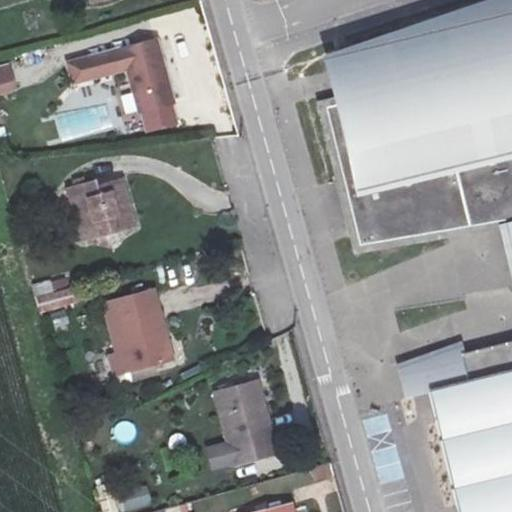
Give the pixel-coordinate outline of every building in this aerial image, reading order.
[(511,0),(494,0),(313,58),(344,187),(335,189),(352,255),(495,223),(511,290),(511,0)] [(179,99),(164,39),(123,49),(137,109),(179,99)] [(9,63),(0,65),(0,95),(17,91),(9,63)] [(129,219),(116,173),(101,176),(104,189),(92,193),(87,174),(70,178),(79,215),(75,216),(79,232),(129,219)] [(32,286),(39,314),(75,305),(68,277),(32,286)] [(112,299),(126,351),(129,365),(169,354),(151,288),(112,299)] [(400,405),(423,399),(452,511),(511,511),(511,342),(453,357),(450,348),(389,363),(400,405)] [(116,369),(129,365),(126,351),(112,354),(116,369)] [(271,454),(252,385),(213,397),(231,465),(271,454)] [(370,436),(391,429),(386,416),(366,422),(370,436)] [(111,430),(120,446),(137,436),(128,420),(111,430)] [(115,492),(118,511),(130,511),(151,508),(147,486),(115,492)]
